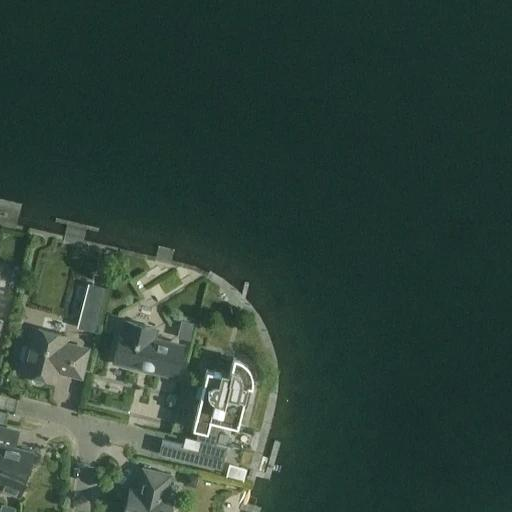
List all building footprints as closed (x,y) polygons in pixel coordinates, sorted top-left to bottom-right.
[(91,289),(88,301),(102,304),(105,292),(91,289)] [(120,331),(113,361),(175,377),(183,346),(153,339),(156,329),(125,321),(122,331),(120,331)] [(179,336),(190,338),(194,324),(182,321),(179,336)] [(21,373),(30,375),(30,376),(30,377),(31,377),(31,378),(32,378),(32,379),(33,379),(33,380),(34,380),(34,381),(35,381),(36,381),(37,381),(38,382),(39,382),(40,382),(40,381),(41,381),(42,381),(43,381),(43,380),(44,380),(45,380),(45,379),(46,379),(55,381),(58,368),(67,370),(66,373),(80,376),(87,349),(64,343),(66,336),(38,329),(33,347),(27,346),(24,346),(22,348),(20,356),(21,359),(24,361),(21,373)] [(251,387),(251,386),(252,386),(252,385),(252,384),(252,383),(252,382),(252,381),(252,380),(252,379),(252,378),(252,377),(252,376),(251,375),(251,374),(251,373),(251,372),(250,372),(250,371),(250,370),(249,370),(249,369),(249,368),(248,368),(248,367),(247,367),(247,366),(246,366),(246,365),(245,365),(245,364),(244,364),(244,363),(243,363),(243,362),(242,362),(242,361),(241,361),(240,361),(240,360),(239,360),(238,360),(233,358),(229,374),(220,372),(220,374),(206,370),(202,386),(198,385),(195,397),(199,398),(192,429),(198,430),(194,448),(188,446),(162,440),(158,454),(184,461),(221,469),(226,447),(214,444),(219,422),(237,427),(242,407),(246,408),(251,387)] [(0,424),(9,424),(9,411),(0,410),(0,424)] [(33,453),(0,444),(0,489),(19,497),(26,480),(24,479),(27,470),(29,470),(33,453)] [(229,466),(226,476),(242,480),(245,470),(229,466)] [(129,488),(123,511),(170,511),(169,511),(172,499),(165,497),(171,475),(141,468),(138,481),(141,481),(138,490),(129,488)] [(186,474),(184,485),(190,486),(195,483),(197,477),(186,474)]
